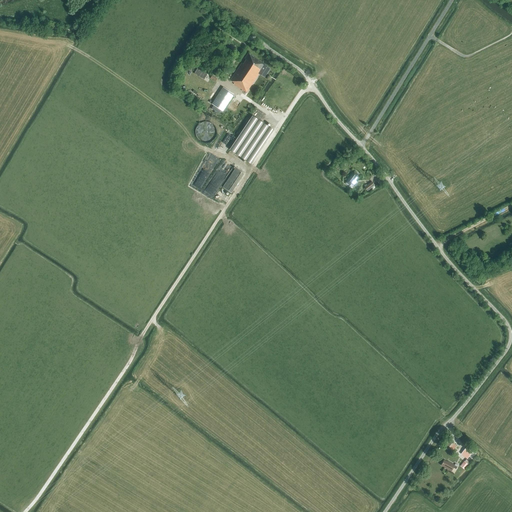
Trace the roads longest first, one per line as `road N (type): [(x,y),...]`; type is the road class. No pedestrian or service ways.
road 1 (unclassified): [(384,511),(511,335),(304,74),(252,37)]
road 2 (track): [(136,342),(234,194)]
